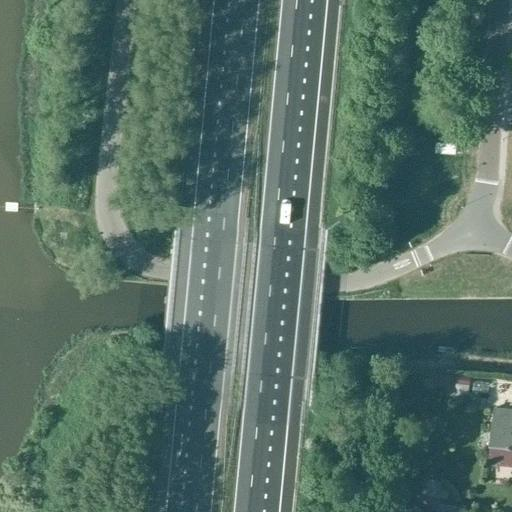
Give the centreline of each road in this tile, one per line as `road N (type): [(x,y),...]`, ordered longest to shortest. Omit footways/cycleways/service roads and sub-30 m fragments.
road 1 (unclassified): [(471,226),(385,273),(330,284),(164,270),(129,253),(111,221),(109,196),(128,0)]
road 2 (motorway): [(249,511),(296,0)]
road 3 (motorway): [(241,0),(196,511)]
road 4 (unclassified): [(471,226),(489,179),(502,0)]
